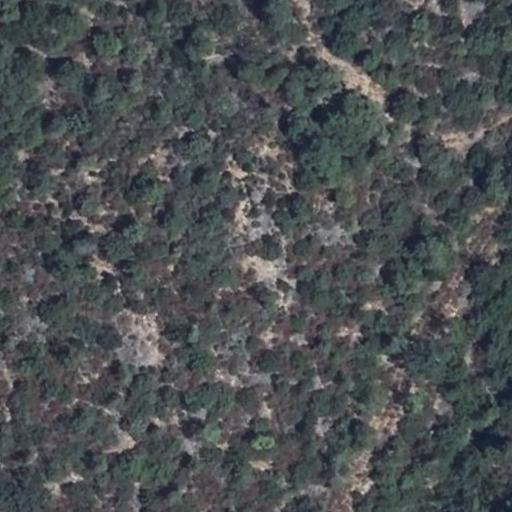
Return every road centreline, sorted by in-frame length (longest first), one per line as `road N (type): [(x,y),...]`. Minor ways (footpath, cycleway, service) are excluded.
road 1 (track): [(344,511),(435,303),(511,193)]
road 2 (track): [(511,122),(457,133),(377,106),(309,28),(295,0)]
